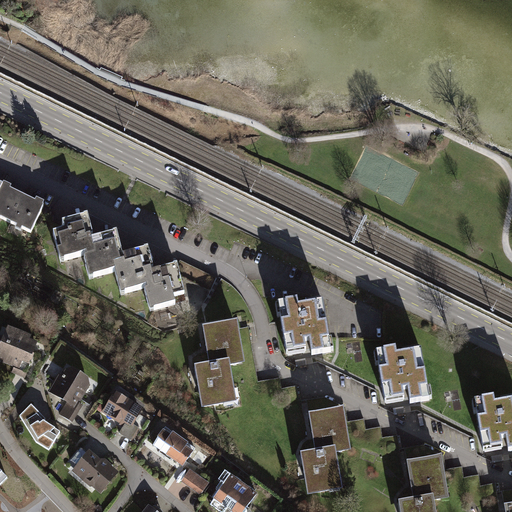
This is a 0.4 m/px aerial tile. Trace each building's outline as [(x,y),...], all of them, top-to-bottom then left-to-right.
[(0,184),(0,214),(34,231),(45,207),(0,184)] [(124,263),(122,257),(120,247),(116,248),(113,236),(91,241),(90,239),(93,238),(91,230),(87,231),(84,219),(62,224),(64,231),(53,234),(57,251),(61,250),(64,261),(85,255),(86,258),(84,258),(86,266),(90,265),(93,277),(115,272),(113,266),(124,263)] [(113,266),(115,272),(117,282),(121,281),(124,294),(146,288),(147,291),(145,291),(147,299),(150,298),(154,310),(175,305),(174,298),(184,295),(177,268),(152,274),(151,271),(153,271),(151,263),(148,264),(144,252),(122,257),(124,263),(113,266)] [(304,300),(282,303),(289,355),(336,349),(329,302),(305,306),(304,300)] [(198,365),(205,407),(241,402),(236,366),(248,364),(242,321),(209,326),(214,363),(198,365)] [(12,331),(0,359),(0,360),(30,372),(42,343),(12,331)] [(428,350),(386,356),(392,405),(435,400),(428,350)] [(74,366),(56,391),(70,401),(63,411),(74,419),(100,384),(74,366)] [(115,394),(105,412),(125,424),(119,433),(131,441),(139,429),(130,423),(139,409),(115,394)] [(511,401),(481,405),(486,453),(511,450),(511,401)] [(45,420),(31,406),(23,415),(31,428),(41,435),(38,440),(50,448),(60,433),(44,423),(45,420)] [(321,453),(306,455),(312,495),(346,490),(341,457),(355,455),(349,410),(315,415),(321,453)] [(165,428),(153,445),(183,466),(195,449),(165,428)] [(80,449),(71,460),(78,467),(77,468),(85,475),(85,479),(91,484),(93,484),(101,490),(115,473),(102,462),(99,463),(89,454),(88,456),(80,449)] [(421,496),(405,498),(406,511),(440,511),(439,498),(453,496),(448,459),(416,463),(421,496)] [(190,470),(182,482),(200,495),(208,484),(190,470)] [(219,511),(224,511),(244,485),(225,471),(218,482),(221,484),(216,490),(217,491),(212,498),(214,500),(210,505),(219,511)] [(244,485),(224,511),(246,511),(247,511),(245,510),(257,494),(244,485)]
